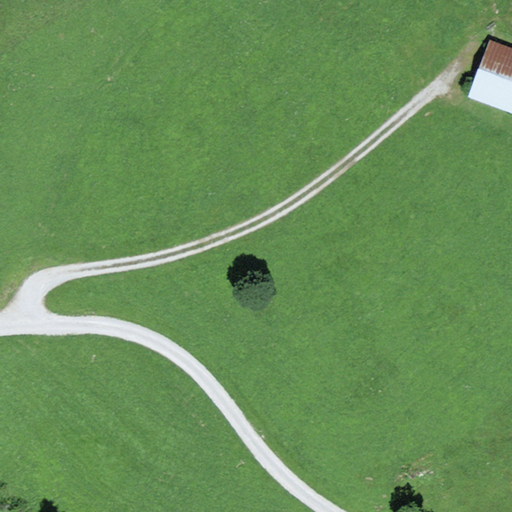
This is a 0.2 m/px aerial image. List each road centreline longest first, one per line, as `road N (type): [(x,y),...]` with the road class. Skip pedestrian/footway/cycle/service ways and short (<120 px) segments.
road 1 (track): [(21,326),(24,289),(62,269),(167,260),(278,213),(446,75)]
road 2 (track): [(330,511),(298,490),(175,356),(100,325),(0,329)]
